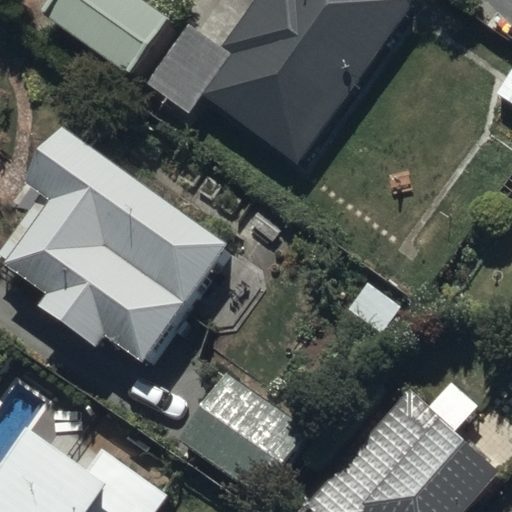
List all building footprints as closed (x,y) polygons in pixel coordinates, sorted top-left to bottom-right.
[(183,37),(131,0),(72,0),(56,24),(146,89),(183,37)] [(239,249),(80,135),(39,192),(45,197),(0,260),(0,261),(55,301),(50,308),(109,351),(117,340),(154,367),(239,249)] [(236,377),(187,445),(267,502),(316,435),(236,377)] [(416,394),(315,501),(320,506),(314,511),(480,511),(511,478),(511,472),(509,470),(511,466),(511,425),(507,421),(483,446),(468,432),(487,411),(456,382),(431,408),(416,394)] [(0,497),(0,511),(166,511),(175,499),(112,453),(97,472),(46,434),(0,497)]
